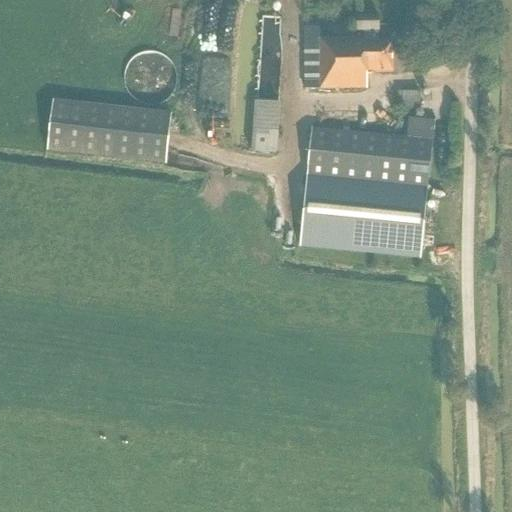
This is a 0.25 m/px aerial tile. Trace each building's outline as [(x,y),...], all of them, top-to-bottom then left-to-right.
[(392,42),(378,42),(378,32),(377,16),(356,16),(356,32),(364,32),(364,39),(319,40),(319,28),(304,28),(304,89),(366,88),(366,72),(392,72),(392,42)] [(419,91),(397,91),(397,107),(419,107),(419,91)] [(46,151),(165,165),(171,114),(52,100),(46,151)] [(248,150),(274,151),(275,101),(249,101),(248,150)] [(408,118),(406,137),(311,128),(306,178),(316,179),(427,190),(434,120),(408,118)] [(421,258),(427,190),(316,179),(307,178),(300,247),(421,258)]
